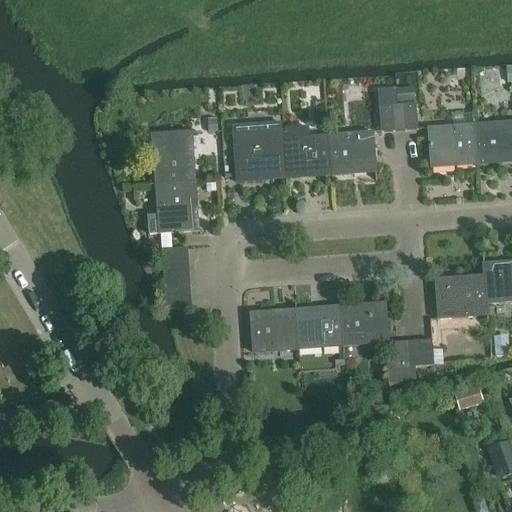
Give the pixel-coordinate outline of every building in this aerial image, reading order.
[(503,89),(503,77),(487,77),(487,89),(503,89)] [(397,90),(378,92),(380,110),(381,134),(394,134),(392,109),(399,109),(397,90)] [(399,109),(392,109),(394,134),(406,133),(405,108),(399,109)] [(417,108),(405,108),(406,133),(418,132),(417,108)] [(511,126),(477,129),(480,167),(511,164),(511,126)] [(282,127),(236,130),(239,183),(285,180),(283,141),(282,127)] [(285,141),(283,141),(285,180),(331,177),(329,138),(311,139),(311,128),(287,130),(284,133),(285,141)] [(477,129),(429,133),(432,170),(480,167),(477,129)] [(193,135),(154,138),(158,187),(196,185),(193,135)] [(374,135),(329,138),(331,177),(377,174),(376,157),(374,135)] [(159,217),(148,217),(150,237),(161,237),(200,234),(196,185),(158,187),(159,217)] [(188,251),(162,253),(163,265),(188,263),(188,251)] [(188,263),(163,265),(164,277),(189,276),(188,263)] [(511,267),(486,269),(486,281),(488,308),(511,306),(511,267)] [(189,276),(164,277),(165,289),(190,287),(189,276)] [(486,281),(437,284),(440,323),(488,320),(488,308),(486,281)] [(190,287),(165,289),(166,301),(191,300),(190,287)] [(191,300),(166,301),(166,311),(191,310),(191,300)] [(385,308),(341,311),(343,349),(344,349),(387,346),(385,308)] [(341,311),(297,314),(299,352),(340,349),(343,349),(341,311)] [(297,314),(253,317),(255,355),(299,352),(297,314)] [(509,337),(495,338),(496,358),(510,357),(509,337)] [(432,343),(420,344),(422,371),(434,370),(432,343)] [(420,344),(408,345),(410,373),(417,372),(417,371),(422,371),(420,344)] [(396,358),(387,359),(389,389),(418,382),(417,372),(410,373),(408,345),(395,346),(396,358)] [(480,387),(455,394),(460,411),(485,404),(480,387)] [(511,402),(503,406),(511,429),(511,402)] [(511,445),(511,443),(489,452),(501,483),(511,479),(511,445)]
